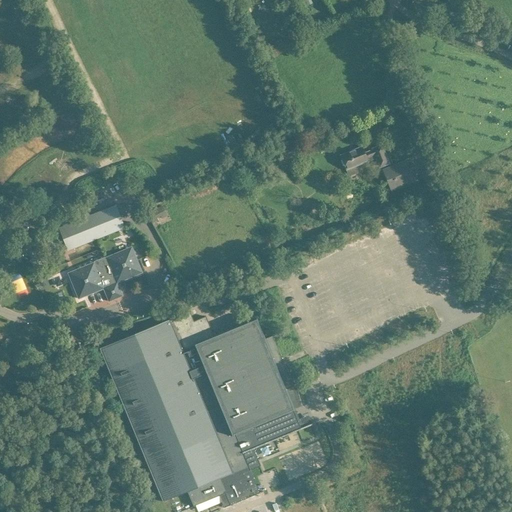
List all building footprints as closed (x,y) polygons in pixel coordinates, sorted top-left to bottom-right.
[(297,0),(302,8),(313,3),(311,0),(297,0)] [(13,10),(17,18),(27,14),(23,5),(13,10)] [(23,32),(27,41),(36,38),(32,29),(23,32)] [(79,110),(75,103),(79,102),(75,94),(71,96),(68,89),(53,97),(64,118),(79,110)] [(368,161),(367,158),(377,154),(382,166),(389,163),(382,145),(372,149),(373,150),(364,153),(362,147),(341,156),(349,176),(358,172),(355,166),(368,161)] [(57,161),(63,176),(75,171),(68,156),(57,161)] [(42,185),(52,181),(47,168),(37,171),(42,185)] [(385,176),(391,190),(414,181),(411,173),(400,177),(397,171),(385,176)] [(115,205),(88,216),(97,239),(125,228),(115,205)] [(146,212),(151,221),(160,216),(161,219),(167,216),(162,205),(146,212)] [(88,216),(58,228),(68,251),(97,239),(88,216)] [(80,278),(72,281),(75,289),(79,298),(95,292),(104,288),(117,283),(113,274),(122,271),(125,279),(142,273),(138,263),(135,256),(127,259),(123,251),(106,258),(94,263),(76,270),(80,278)] [(23,277),(11,281),(17,297),(28,293),(23,277)] [(39,282),(34,284),(35,287),(40,285),(43,286),(47,285),(48,282),(46,278),(43,277),(40,278),(39,282)] [(104,288),(109,301),(122,296),(117,283),(104,288)] [(302,406),(296,385),(295,383),(295,385),(293,386),(273,336),(264,339),(256,320),(214,337),(206,316),(189,323),(186,316),(181,318),(180,315),(135,334),(99,348),(162,502),(187,492),(193,506),(219,496),(224,508),(260,493),(250,470),(261,466),(254,449),(312,425),(312,424),(301,428),(293,409),(302,406)]
